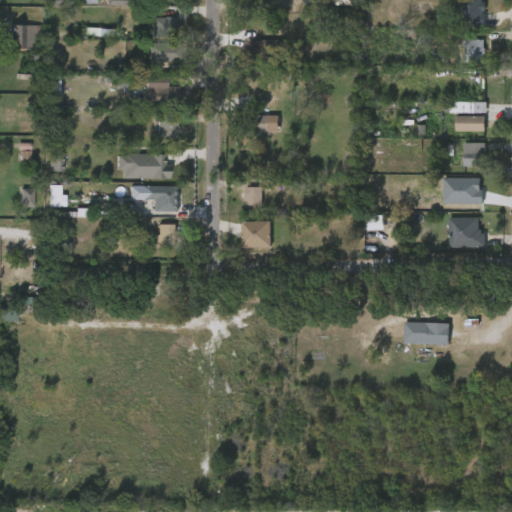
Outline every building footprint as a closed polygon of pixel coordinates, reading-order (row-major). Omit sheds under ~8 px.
[(177,34),(155,34),(155,7),(177,7),(177,34)] [(112,8),(94,8),(94,18),(112,17),(112,8)] [(469,22),(468,9),(450,10),(450,22),(469,22)] [(35,26),(35,49),(7,49),(7,26),(35,26)] [(137,47),(161,47),(162,30),(138,29),(137,47)] [(0,60),(21,60),(20,37),(0,37),(0,60)] [(483,39),(483,62),(464,62),(464,39),(483,39)] [(180,61),(155,61),(155,43),(180,43),(180,61)] [(452,75),(471,75),(471,51),(451,51),(452,75)] [(253,69),(252,52),(230,52),(231,70),(253,69)] [(167,74),(168,57),(142,56),(142,73),(167,74)] [(177,86),(177,107),(142,107),(142,78),(163,78),(163,86),(177,86)] [(151,89),(129,90),(130,118),(167,117),(167,98),(152,98),(151,89)] [(449,114),(449,101),(486,101),(486,114),(449,114)] [(437,124),(473,126),(473,114),(437,113),(437,124)] [(156,136),(156,114),(176,114),(176,136),(156,136)] [(278,130),(246,130),(246,114),(278,114),(278,130)] [(485,131),(454,131),(454,116),(485,116),(485,131)] [(266,127),(243,127),(243,143),(265,144),(266,127)] [(471,143),(471,127),(442,128),(443,143),(471,143)] [(145,150),(164,150),(164,133),(145,133),(145,150)] [(463,165),(463,141),(475,141),(475,148),(486,148),(486,165),(463,165)] [(471,154),(450,155),(450,178),(472,177),(471,154)] [(16,155),(6,155),(7,173),(17,173),(16,155)] [(34,167),(35,184),(50,183),(49,166),(34,167)] [(155,190),(155,177),(151,177),(151,166),(103,166),(103,182),(109,182),(109,190),(155,190)] [(30,208),(17,208),(17,183),(30,183),(30,208)] [(262,186),(262,205),(245,205),(245,186),(262,186)] [(164,224),(165,199),(124,197),(123,209),(139,209),(139,223),(164,224)] [(7,219),(20,219),(20,200),(7,201),(7,219)] [(35,218),(44,218),(45,200),(36,200),(35,218)] [(249,217),(249,200),(232,200),(232,217),(249,217)] [(178,244),(156,244),(156,223),(178,223),(178,244)] [(435,230),(436,259),(472,258),(471,243),(466,243),(466,229),(435,230)] [(229,259),(258,259),(257,233),(229,233),(229,259)] [(163,256),(163,236),(145,236),(144,247),(140,247),(139,256),(163,256)] [(450,323),(450,345),(404,345),(404,323),(450,323)] [(436,357),(436,335),(391,334),(390,355),(436,357)]
